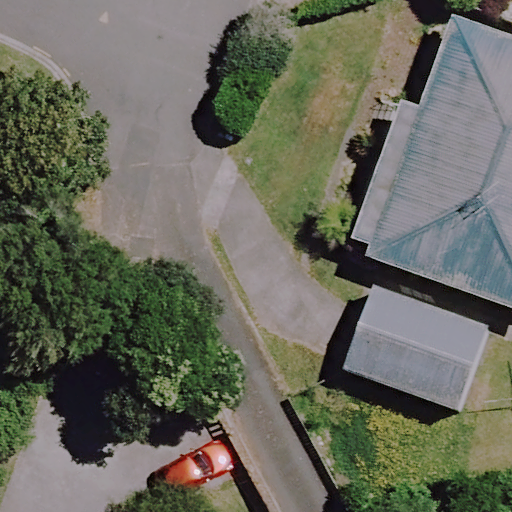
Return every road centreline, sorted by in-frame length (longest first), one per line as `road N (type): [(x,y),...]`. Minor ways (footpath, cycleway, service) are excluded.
road 1 (unknown): [(128,246),(265,511)]
road 2 (unknown): [(1,0),(128,246)]
road 3 (unknown): [(128,246),(75,511)]
